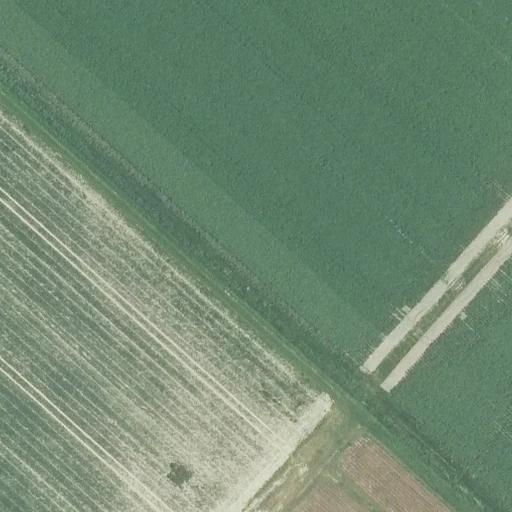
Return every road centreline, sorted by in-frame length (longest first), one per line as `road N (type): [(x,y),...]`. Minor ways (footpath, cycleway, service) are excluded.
road 1 (track): [(273,511),(358,416),(0,93)]
road 2 (track): [(364,391),(511,229)]
road 3 (track): [(358,416),(464,511)]
